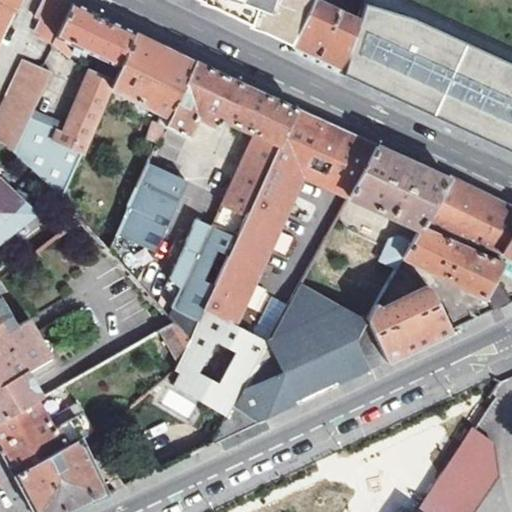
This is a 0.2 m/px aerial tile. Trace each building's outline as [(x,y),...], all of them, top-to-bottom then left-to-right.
[(0,0),(0,39),(13,12),(17,14),(23,0),(0,0)] [(48,24),(59,0),(42,0),(34,17),(40,20),(48,24)] [(72,5),(62,0),(59,0),(48,24),(61,30),(72,5)] [(201,0),(201,3),(211,7),(260,31),(272,37),(292,47),(314,6),(317,0),(316,0),(201,0)] [(341,75),(369,88),(389,11),(366,3),(359,25),(341,75)] [(55,41),(54,40),(52,45),(70,59),(74,53),(83,57),(86,52),(103,60),(96,75),(90,73),(39,182),(58,201),(65,186),(109,91),(136,35),(117,26),(81,9),(72,5),(61,30),(55,41)] [(359,25),(314,6),(292,47),(289,51),(312,61),(341,75),(359,25)] [(511,63),(410,17),(389,11),(369,88),(511,154),(511,63)] [(48,24),(40,20),(36,31),(54,40),(55,41),(61,30),(48,24)] [(136,35),(109,91),(162,115),(158,124),(151,127),(146,140),(155,144),(163,127),(193,63),(160,47),(136,35)] [(193,63),(163,127),(188,139),(198,118),(220,129),(223,121),(255,137),(256,135),(277,145),(294,109),(267,98),(251,90),(229,80),(215,73),(193,63)] [(18,64),(0,103),(0,146),(7,150),(13,156),(49,79),(18,64)] [(55,82),(49,79),(13,156),(19,162),(55,82)] [(327,125),(294,109),(277,145),(269,160),(302,175),(301,176),(302,177),(347,198),(374,146),(327,125)] [(252,198),(269,160),(277,145),(256,135),(255,137),(225,200),(212,227),(235,237),(252,198)] [(0,275),(61,226),(72,215),(58,201),(39,182),(19,162),(13,156),(7,150),(0,146),(0,275)] [(423,221),(446,179),(413,164),(374,146),(347,198),(347,199),(417,231),(420,225),(423,221)] [(252,198),(286,214),(302,177),(301,176),(302,175),(269,160),(252,198)] [(185,181),(146,163),(123,212),(113,234),(150,251),(185,181)] [(446,179),(423,221),(493,252),(500,255),(511,233),(511,206),(483,194),(448,177),(446,179)] [(65,186),(58,201),(72,215),(82,194),(65,186)] [(102,203),(82,194),(72,215),(89,232),(102,203)] [(227,253),(261,269),(286,214),(252,198),(235,237),(227,253)] [(123,212),(102,203),(89,232),(106,249),(113,234),(123,212)] [(176,295),(168,311),(174,317),(189,337),(202,308),(227,253),(235,237),(212,227),(211,229),(195,221),(163,289),(176,295)] [(410,244),(401,259),(488,301),(494,311),(511,303),(498,282),(495,280),(502,265),(489,258),(420,225),(417,231),(410,244)] [(511,233),(500,255),(493,252),(489,258),(502,265),(506,257),(511,259),(511,233)] [(379,261),(395,269),(401,259),(410,244),(396,237),(387,242),(379,261)] [(202,308),(237,325),(261,269),(227,253),(202,308)] [(234,408),(258,423),(267,419),(368,371),(354,342),(366,321),(300,284),(270,341),(234,408)] [(366,321),(387,362),(420,346),(451,332),(430,291),(423,287),(383,311),(376,305),(366,321)] [(15,387),(31,378),(25,368),(49,353),(24,318),(12,326),(0,308),(0,386),(9,381),(15,387)] [(206,448),(258,423),(234,408),(270,341),(237,325),(202,308),(189,337),(179,359),(174,371),(176,373),(170,387),(223,417),(206,448)] [(189,337),(174,317),(156,328),(179,359),(189,337)] [(387,362),(366,321),(354,342),(368,371),(387,362)] [(0,419),(33,400),(42,395),(31,378),(15,387),(9,381),(0,386),(0,419)] [(50,430),(33,400),(0,419),(0,453),(9,470),(13,476),(67,445),(56,427),(50,430)] [(447,461),(484,487),(494,473),(489,441),(470,427),(447,461)] [(13,476),(30,511),(70,511),(107,495),(80,437),(67,445),(13,476)] [(447,461),(422,498),(441,511),(467,511),(484,487),(447,461)] [(441,511),(422,498),(413,511),(441,511)]
